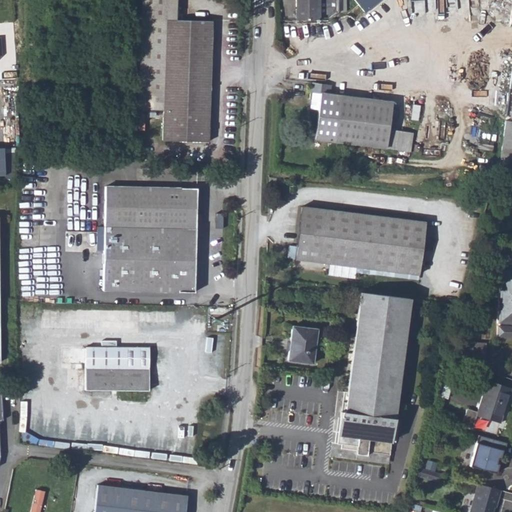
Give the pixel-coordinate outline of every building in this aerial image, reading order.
[(177,0),(143,0),(140,110),(165,110),(165,140),(210,142),(213,21),(177,20),(177,0)] [(295,0),(296,20),(327,20),(336,13),(345,12),(345,0),(295,0)] [(379,1),(377,0),(354,0),(364,12),(379,1)] [(367,16),(382,4),(379,1),(364,12),(367,16)] [(320,94),(318,110),(314,139),(386,148),(391,102),(328,94),(329,85),(313,83),(312,90),(311,92),(320,94)] [(318,110),(320,94),(311,92),(310,109),(318,110)] [(511,167),(511,121),(505,120),(499,166),(511,167)] [(103,243),(103,251),(102,290),(193,292),(194,229),(195,189),(104,187),(103,227),(96,227),(96,242),(103,243)] [(418,275),(425,223),(301,208),(295,259),(418,275)] [(511,270),(500,269),(496,322),(511,323),(511,270)] [(407,297),(366,292),(352,394),(348,393),(345,412),(340,412),(337,432),(335,432),(334,443),(340,444),(340,448),(356,450),(355,454),(367,455),(369,436),(391,439),(394,418),(391,418),(407,297)] [(171,323),(171,312),(135,311),(135,322),(171,323)] [(312,363),(317,329),(291,326),(290,341),(289,351),(288,360),(312,363)] [(484,343),(470,342),(469,358),(483,359),(484,343)] [(468,346),(458,345),(457,357),(467,358),(468,346)] [(148,391),(149,349),(84,348),(84,390),(148,391)] [(451,387),(458,361),(445,356),(438,383),(451,387)] [(483,359),(469,358),(469,364),(483,369),(483,359)] [(472,428),(476,415),(500,423),(511,388),(487,380),(477,411),(467,408),(461,424),(472,428)] [(504,450),(506,443),(478,435),(469,466),(495,474),(502,450),(504,450)] [(468,511),(492,511),(493,507),(496,508),(501,490),(477,483),(468,511)] [(185,511),(187,497),(98,486),(94,511),(185,511)] [(40,511),(46,490),(37,487),(30,511),(40,511)]
